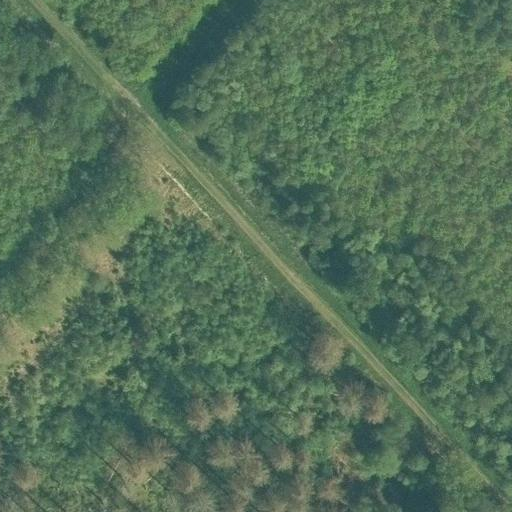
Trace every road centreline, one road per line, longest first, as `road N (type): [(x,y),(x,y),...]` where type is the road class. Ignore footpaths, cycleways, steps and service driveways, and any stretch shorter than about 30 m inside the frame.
road 1 (track): [(509,511),(40,0)]
road 2 (track): [(127,95),(212,0)]
